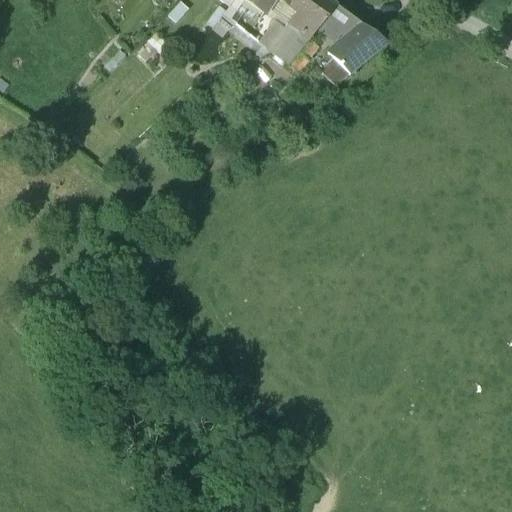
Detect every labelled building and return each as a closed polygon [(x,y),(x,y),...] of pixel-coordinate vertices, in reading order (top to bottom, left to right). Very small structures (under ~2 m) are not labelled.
[(245,0),(262,12),(284,29),(267,51),(287,67),(309,40),(316,31),(324,21),(335,7),(325,0),(245,0)] [(335,7),(324,21),(334,29),(346,16),(335,7)] [(222,16),(212,29),(222,37),(227,31),(230,33),(235,27),(222,16)] [(334,29),(324,21),(316,31),(336,45),(339,43),(359,25),(346,16),(334,29)] [(359,25),(339,43),(336,45),(327,55),(332,59),(348,75),(349,75),(386,44),(359,25)] [(309,40),(287,67),(296,74),(308,61),(307,60),(317,47),(309,40)] [(332,59),(319,72),(335,87),(348,75),(332,59)]
